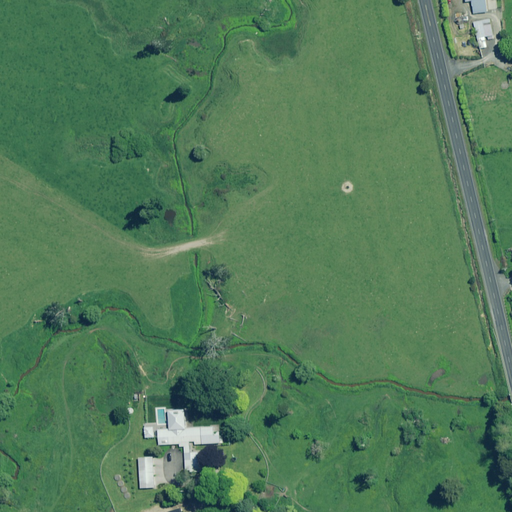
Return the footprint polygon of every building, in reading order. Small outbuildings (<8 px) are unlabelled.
[(486,13),(485,0),(466,0),(467,1),(472,1),(473,13),(486,13)] [(486,40),(485,37),(488,37),(489,41),(494,40),(490,19),(475,23),(479,42),(486,40)] [(186,429),(185,410),(170,411),(171,430),(159,430),(160,445),(180,444),(181,447),(185,447),(186,472),(202,472),(202,457),(198,457),(198,453),(191,453),(190,442),(196,441),(196,445),(222,443),(222,432),(216,432),(216,427),(186,429)] [(155,427),(146,428),(147,438),(156,437),(155,427)] [(155,488),(155,458),(141,458),(141,489),(155,488)]
